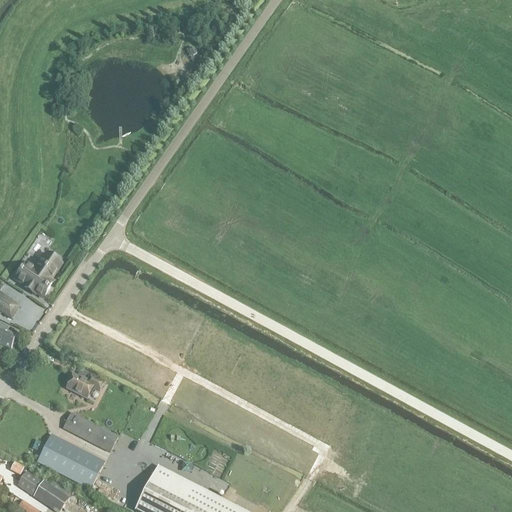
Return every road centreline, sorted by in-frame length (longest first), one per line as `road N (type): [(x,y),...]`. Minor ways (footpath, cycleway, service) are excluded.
road 1 (unclassified): [(511,457),(110,238)]
road 2 (tertiary): [(110,238),(277,0)]
road 3 (tertiary): [(7,383),(110,238)]
